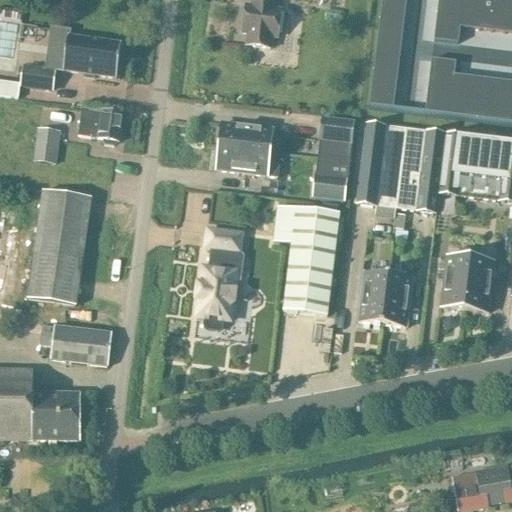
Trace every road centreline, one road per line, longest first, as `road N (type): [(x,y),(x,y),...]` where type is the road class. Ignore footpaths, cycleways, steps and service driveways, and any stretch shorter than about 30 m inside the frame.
road 1 (unclassified): [(108,511),(171,0)]
road 2 (unclassified): [(165,438),(511,373)]
